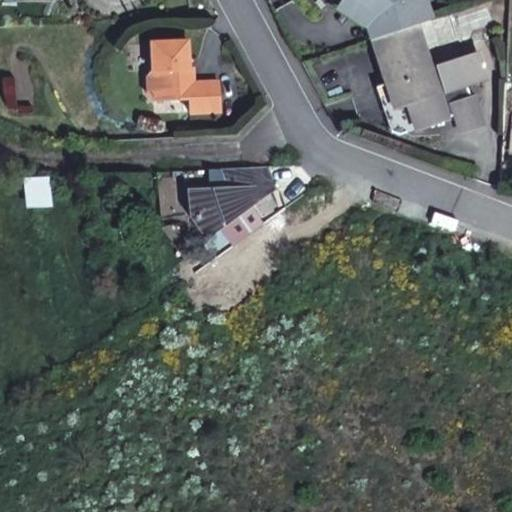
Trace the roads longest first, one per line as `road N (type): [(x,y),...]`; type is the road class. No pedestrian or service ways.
road 1 (residential): [(310,128),(0,147)]
road 2 (residential): [(310,128),(391,180),(511,228)]
road 3 (residential): [(231,0),(273,80),(310,128)]
